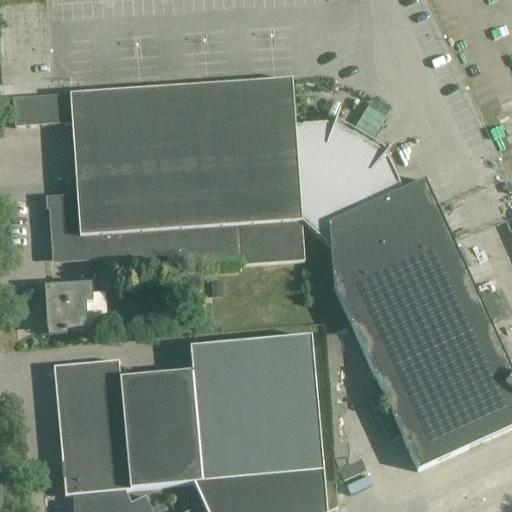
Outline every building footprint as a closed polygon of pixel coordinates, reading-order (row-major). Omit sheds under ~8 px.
[(424,183),(402,193),(385,157),(334,125),(294,128),(291,83),(70,98),(75,182),(65,183),(65,199),(45,200),(46,213),(53,212),(57,261),(166,254),(168,274),(305,264),(301,224),(330,249),(331,262),(333,291),(417,474),(511,430),(511,375),(490,327),(424,183)] [(12,102),(14,130),(64,127),(62,99),(12,102)] [(40,286),(41,304),(45,304),(47,333),(87,331),(85,306),(92,305),(91,286),(52,289),(52,285),(40,286)] [(325,511),(309,340),(188,351),(190,375),(118,382),(117,365),(53,371),(65,498),(72,497),(78,511),(325,511)] [(343,484),(365,474),(361,462),(337,472),(343,484)] [(372,484),(393,479),(391,469),(370,474),(372,484)]
